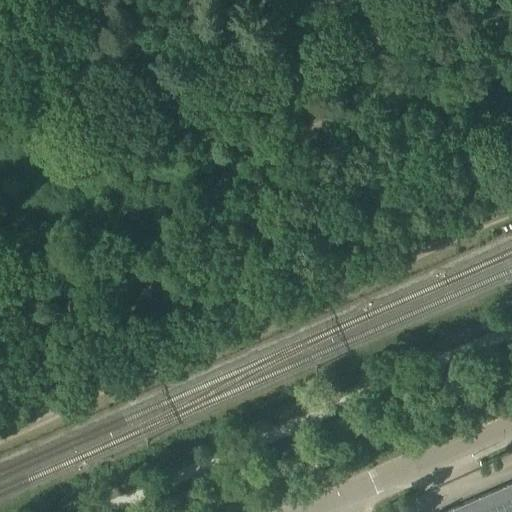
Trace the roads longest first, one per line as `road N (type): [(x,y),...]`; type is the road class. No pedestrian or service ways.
road 1 (track): [(511,215),(0,440)]
road 2 (unclassified): [(335,497),(511,421)]
